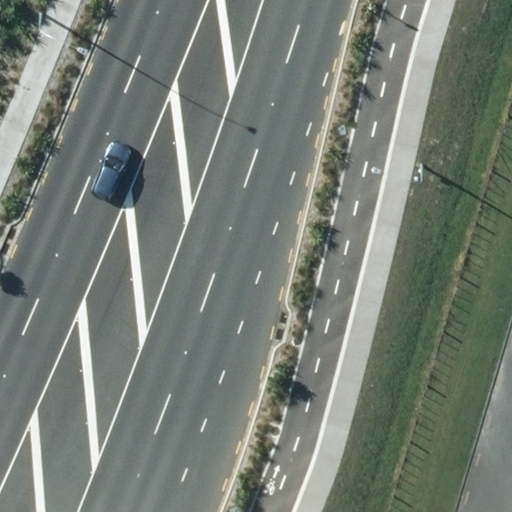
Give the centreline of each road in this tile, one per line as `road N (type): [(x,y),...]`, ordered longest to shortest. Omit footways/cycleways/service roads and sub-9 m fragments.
road 1 (secondary): [(304,0),(254,164),(124,511)]
road 2 (secondary): [(0,384),(161,0)]
